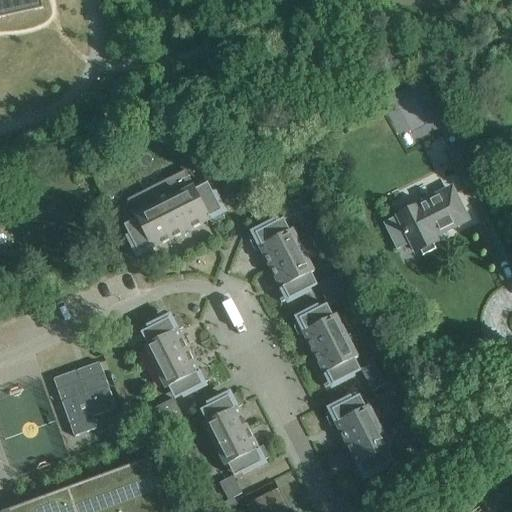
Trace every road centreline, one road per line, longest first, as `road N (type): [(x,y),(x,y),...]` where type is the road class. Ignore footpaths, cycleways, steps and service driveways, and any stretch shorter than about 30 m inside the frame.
road 1 (unclassified): [(346,511),(329,500),(238,319),(206,287),(181,285),(0,361)]
road 2 (unclassified): [(0,126),(59,108),(85,85),(97,33),(88,0)]
